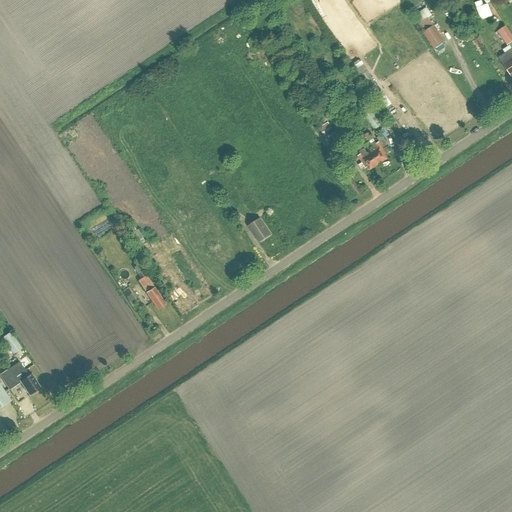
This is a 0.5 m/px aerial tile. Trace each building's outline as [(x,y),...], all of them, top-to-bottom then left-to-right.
[(480,0),(474,2),(480,19),(491,15),(487,3),(482,4),(480,0)] [(433,25),(428,18),(419,24),(424,32),(423,32),(434,49),(445,42),(434,25),(433,25)] [(508,45),(511,41),(511,34),(506,25),(498,30),(508,45)] [(511,76),(511,75),(511,49),(499,58),(511,76)] [(353,68),(362,65),(360,59),(351,63),(353,68)] [(367,71),(361,76),(369,88),(376,84),(367,71)] [(376,101),(381,110),(391,104),(385,95),(376,101)] [(375,130),(388,121),(376,104),(363,114),(375,130)] [(338,145),(345,140),(339,130),(331,135),(338,145)] [(364,134),(360,137),(356,140),(360,146),(369,140),(364,134)] [(370,151),(378,164),(387,158),(385,156),(384,155),(391,151),(390,149),(388,146),(383,149),(379,142),(376,144),(375,142),(370,145),(372,149),(370,151)] [(342,158),(347,155),(340,145),(336,148),(342,158)] [(378,164),(370,151),(367,153),(364,149),(359,152),(361,154),(358,156),(362,163),(359,165),(361,169),(365,166),(366,168),(368,167),(370,169),(378,164)] [(261,242),(273,234),(261,217),(249,225),(261,242)] [(133,268),(141,280),(147,276),(139,264),(133,268)] [(158,310),(165,304),(147,276),(141,280),(139,282),(158,310)] [(13,354),(22,348),(11,331),(2,337),(13,354)] [(28,376),(19,363),(12,368),(11,368),(0,375),(10,390),(21,382),(29,395),(40,388),(31,375),(28,376)] [(0,407),(11,401),(0,384),(0,407)]
